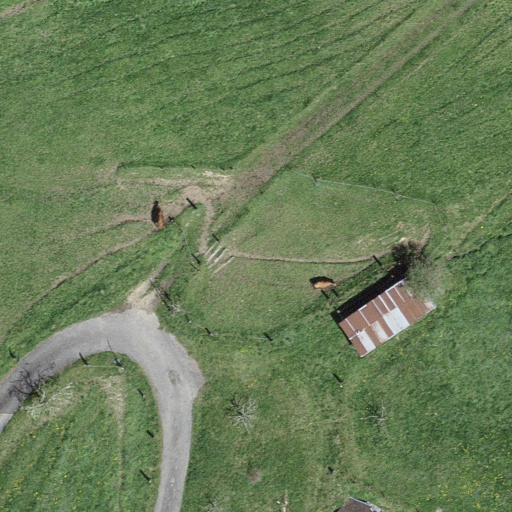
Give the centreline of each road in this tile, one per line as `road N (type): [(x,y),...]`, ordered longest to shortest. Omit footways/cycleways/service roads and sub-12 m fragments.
road 1 (track): [(137,342),(169,266),(288,142),(450,0)]
road 2 (track): [(137,342),(119,336),(70,344),(28,374),(0,408)]
